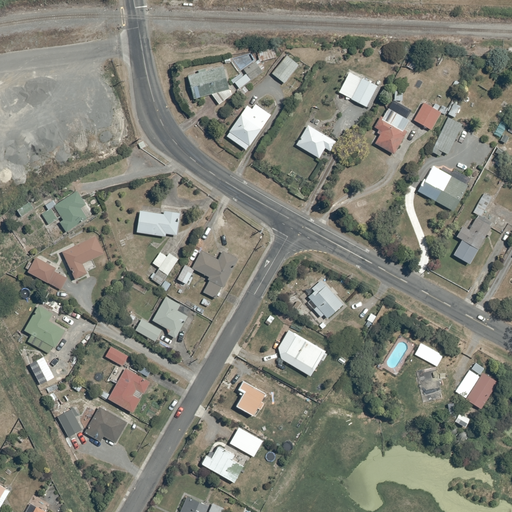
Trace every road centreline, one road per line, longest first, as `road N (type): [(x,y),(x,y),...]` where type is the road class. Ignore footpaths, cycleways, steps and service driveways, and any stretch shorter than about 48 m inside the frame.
road 1 (residential): [(295,222),(129,511)]
road 2 (unclassified): [(134,0),(152,97),(174,142),(295,222)]
road 3 (unclassified): [(295,222),(511,340)]
